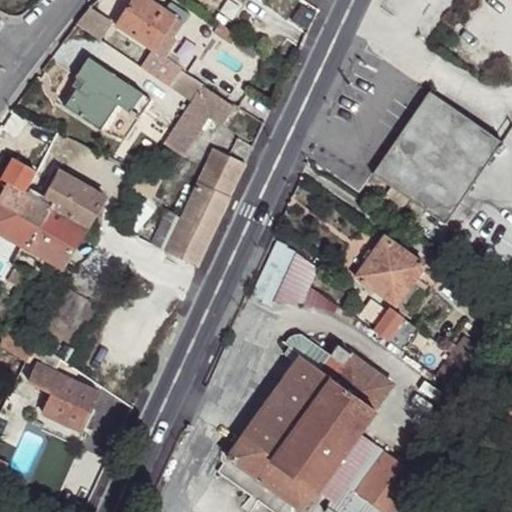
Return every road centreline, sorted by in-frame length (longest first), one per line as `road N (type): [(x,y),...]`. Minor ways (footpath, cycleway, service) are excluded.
road 1 (secondary): [(114,511),(356,0)]
road 2 (unknown): [(221,421),(266,352),(305,329),(378,357),(425,419)]
road 3 (unknown): [(210,307),(190,300),(167,308),(122,368)]
